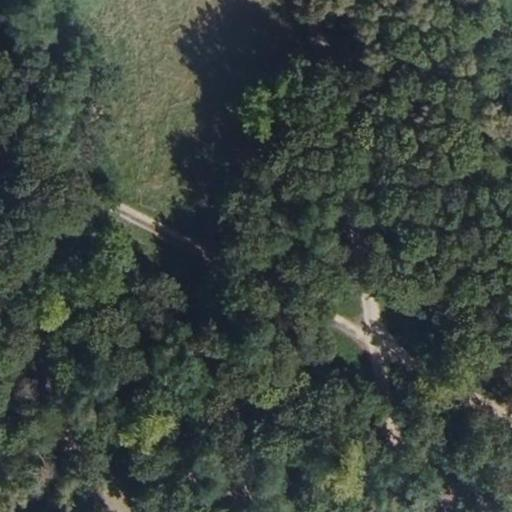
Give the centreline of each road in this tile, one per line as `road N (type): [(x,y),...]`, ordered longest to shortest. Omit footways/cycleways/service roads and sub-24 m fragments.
road 1 (track): [(305,0),(372,339)]
road 2 (track): [(372,339),(400,511)]
